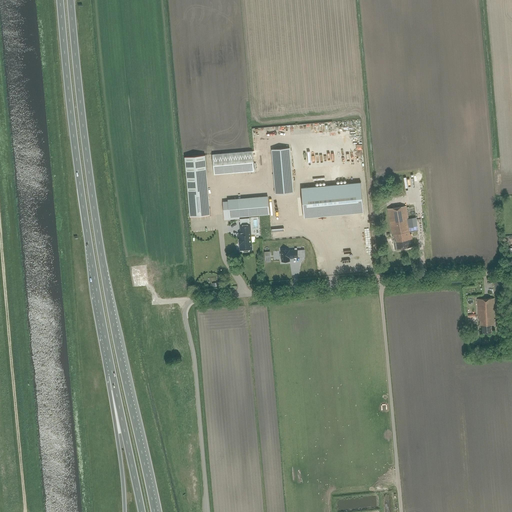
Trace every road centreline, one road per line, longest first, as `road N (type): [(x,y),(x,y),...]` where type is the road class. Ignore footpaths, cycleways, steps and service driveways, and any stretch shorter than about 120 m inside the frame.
road 1 (unclassified): [(208,511),(184,316),(191,301),(511,270)]
road 2 (trunk): [(154,511),(105,282),(70,0)]
road 3 (trunk): [(60,0),(112,375)]
road 4 (track): [(23,511),(0,237)]
road 5 (trunk): [(112,375),(141,511)]
road 6 (trunk): [(112,375),(124,511)]
